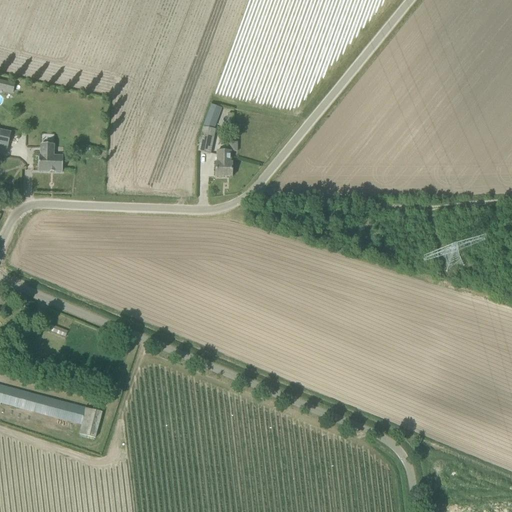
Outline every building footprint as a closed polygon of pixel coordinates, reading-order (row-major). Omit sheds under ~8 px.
[(212,106),(207,118),(215,121),(220,109),(212,106)] [(198,152),(199,152),(210,154),(215,131),(203,128),(198,152)] [(0,146),(8,148),(11,134),(0,131),(0,146)] [(54,146),(44,145),(41,145),(40,157),(39,157),(39,172),(50,172),(50,173),(54,173),(54,172),(62,173),(63,157),(53,157),(54,146)] [(232,177),(232,164),(232,163),(231,163),(231,151),(216,151),(216,163),(216,177),(232,177)] [(46,416),(75,424),(82,425),(80,435),(95,439),(102,413),(87,409),(51,399),(0,385),(0,403),(34,412),(30,427),(43,430),(46,416)]
